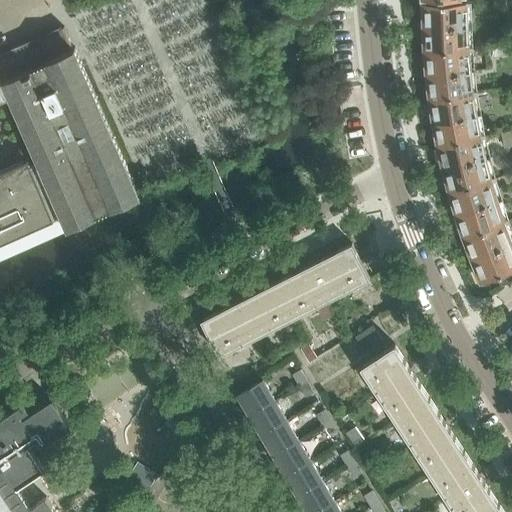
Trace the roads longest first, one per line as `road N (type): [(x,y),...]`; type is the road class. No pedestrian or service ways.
road 1 (residential): [(149,303),(392,177)]
road 2 (tertiary): [(466,349),(429,284),(392,177)]
road 3 (tertiary): [(392,177),(369,0)]
road 4 (residential): [(149,303),(216,427)]
